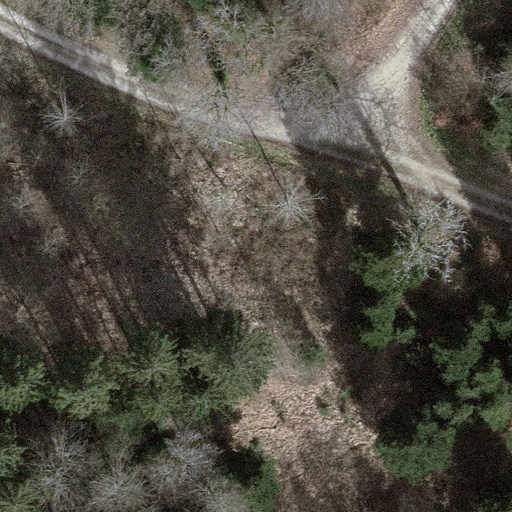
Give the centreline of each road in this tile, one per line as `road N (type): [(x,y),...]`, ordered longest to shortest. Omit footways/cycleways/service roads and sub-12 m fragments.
road 1 (track): [(511,214),(55,71),(0,31)]
road 2 (track): [(361,162),(447,0)]
